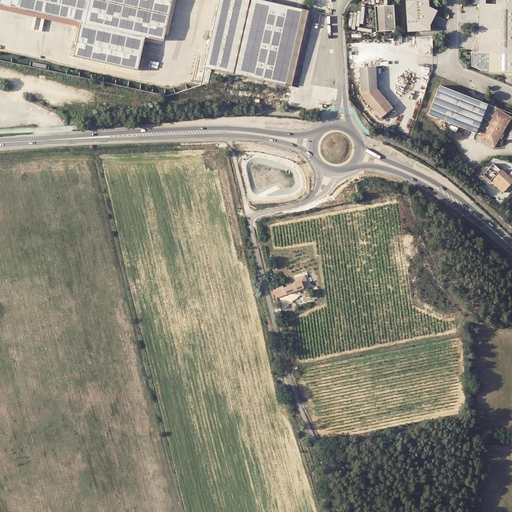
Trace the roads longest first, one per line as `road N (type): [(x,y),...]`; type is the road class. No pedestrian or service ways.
road 1 (unclassified): [(310,199),(253,215),(250,223),(293,390),(342,511)]
road 2 (secondary): [(203,131),(0,142)]
road 3 (unclassified): [(454,0),(453,64),(511,91)]
